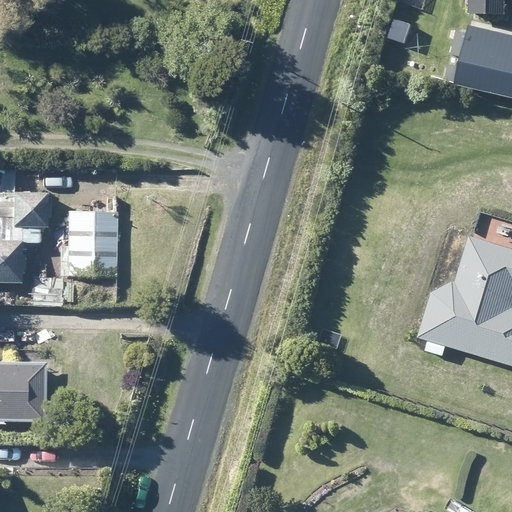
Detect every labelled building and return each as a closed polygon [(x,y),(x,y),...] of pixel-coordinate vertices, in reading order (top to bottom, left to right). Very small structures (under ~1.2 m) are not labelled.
[(511,0),(469,0),(470,12),(470,15),(506,15),(505,0),(511,0)] [(511,40),(470,32),(458,89),(511,99),(511,40)] [(0,284),(17,285),(17,270),(22,271),(22,257),(16,257),(16,245),(35,245),(36,229),(42,230),(42,218),(47,219),(47,205),(43,205),(42,197),(0,196),(0,284)] [(116,277),(116,212),(68,211),(67,248),(59,248),(58,276),(116,277)] [(511,248),(471,237),(457,282),(455,281),(432,292),(419,336),(511,364),(511,248)] [(0,362),(0,421),(43,422),(45,422),(45,420),(46,364),(0,362)]
